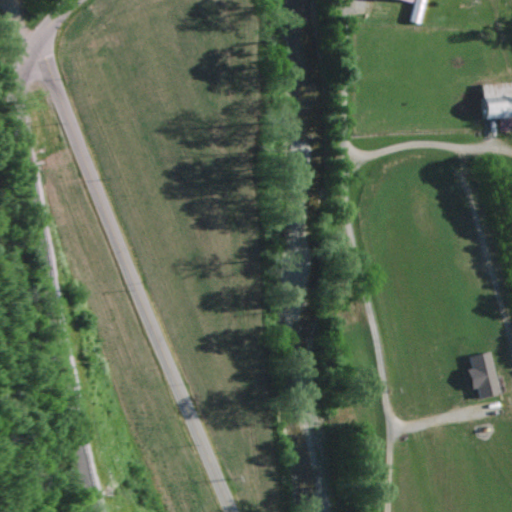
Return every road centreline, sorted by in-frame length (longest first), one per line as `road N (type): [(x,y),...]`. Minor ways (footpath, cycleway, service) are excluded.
road 1 (secondary): [(227,511),(32,50)]
road 2 (secondary): [(84,511),(15,162),(15,89),(32,50)]
